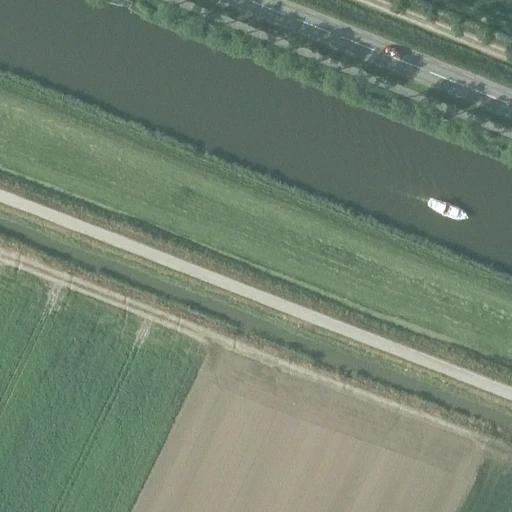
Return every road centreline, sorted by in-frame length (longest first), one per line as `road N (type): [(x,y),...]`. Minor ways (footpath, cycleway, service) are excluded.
road 1 (unclassified): [(511,394),(0,198)]
road 2 (primary): [(511,104),(252,0)]
road 3 (track): [(511,59),(366,0)]
